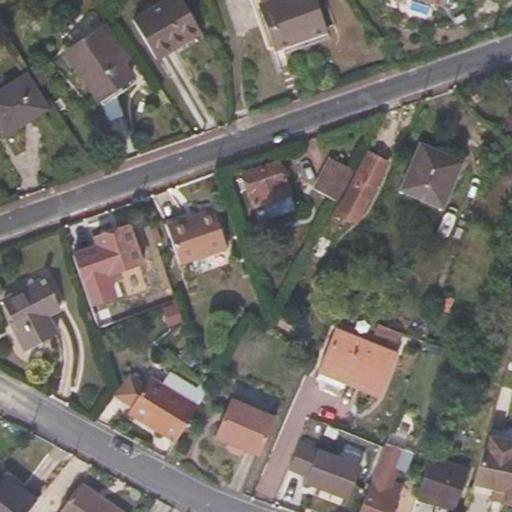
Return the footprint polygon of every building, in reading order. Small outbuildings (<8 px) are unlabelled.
[(197,37),(185,17),(173,0),(170,0),(127,25),(150,65),(197,37)] [(320,35),(308,0),(282,0),(278,2),(277,0),(248,0),(267,54),(320,35)] [(405,0),(436,9),(437,0),(405,0)] [(121,64),(114,53),(100,32),(61,59),(93,105),(126,82),(116,66),(121,64)] [(0,142),(43,115),(21,79),(0,92),(0,142)] [(436,213),(457,166),(415,148),(394,195),(436,213)] [(350,226),(381,167),(363,158),(331,217),(350,226)] [(332,206),(348,175),(324,162),(306,193),(332,206)] [(289,215),(278,182),(283,180),(280,170),(275,172),(274,167),(238,178),(249,213),(262,208),(267,223),(289,215)] [(203,260),(222,253),(208,214),(191,220),(191,222),(161,233),(174,269),(203,260)] [(136,268),(125,232),(89,243),(102,280),(136,268)] [(317,265),(329,244),(316,237),(304,258),(317,265)] [(51,339),(43,320),(55,314),(40,284),(0,304),(0,308),(12,333),(10,335),(20,355),(51,339)] [(163,309),(166,328),(181,325),(178,307),(163,309)] [(375,397),(391,359),(332,335),(312,383),(337,393),(340,384),(375,397)] [(170,446),(192,410),(145,381),(124,417),(170,446)] [(230,455),(249,412),(228,403),(212,442),(224,447),(222,452),(230,455)] [(255,460),(271,422),(249,412),(230,455),(238,457),(241,453),(255,460)] [(511,449),(511,450),(511,447),(511,438),(483,433),(468,487),(499,494),(496,506),(511,509),(511,449)] [(402,475),(412,446),(385,436),(378,456),(397,462),(393,472),(402,475)] [(388,511),(397,489),(375,482),(382,463),(375,460),(356,511),(388,511)] [(444,511),(450,511),(463,473),(425,461),(411,502),(444,511)] [(0,511),(26,511),(32,506),(3,480),(0,483),(0,511)] [(109,511),(75,488),(58,511),(109,511)]
